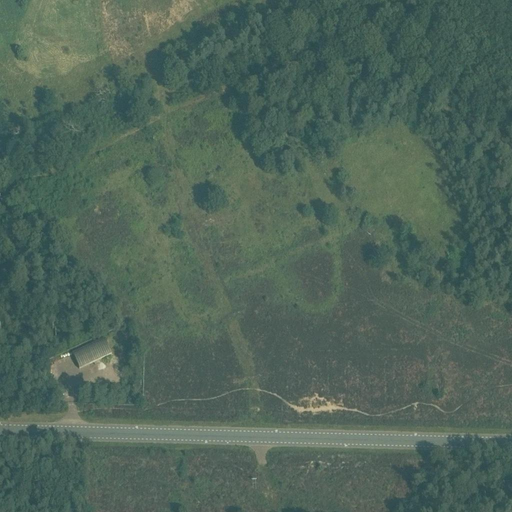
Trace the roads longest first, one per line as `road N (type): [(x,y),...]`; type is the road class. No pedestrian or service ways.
road 1 (tertiary): [(511,444),(14,431)]
road 2 (track): [(141,45),(166,110),(180,195),(250,379),(270,511)]
